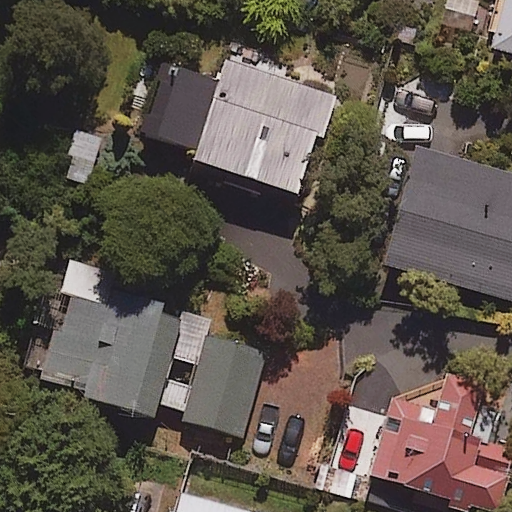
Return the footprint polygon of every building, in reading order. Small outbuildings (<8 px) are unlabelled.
[(478,2),(472,0),(446,0),(438,30),(469,38),(478,2)] [(511,0),(499,0),(487,53),(511,58),(511,0)] [(343,96),(222,60),(215,82),(159,65),(154,82),(161,85),(151,117),(145,115),(139,136),(193,152),(186,176),(297,209),(317,144),(328,147),(343,96)] [(106,129),(75,122),(63,177),(94,183),(106,129)] [(511,302),(511,172),(415,145),(381,266),(511,302)] [(152,422),(179,324),(159,319),(163,307),(111,293),(117,273),(65,259),(54,298),(64,301),(39,391),(152,422)] [(179,422),(242,440),(267,352),(204,334),(179,422)] [(445,375),(435,409),(388,396),(364,482),(410,494),(407,505),(432,511),(446,511),(448,509),(459,511),(469,511),(469,508),(486,511),(500,511),(507,479),(511,482),(511,448),(471,437),(485,386),(445,375)] [(268,511),(179,484),(170,511),(268,511)]
